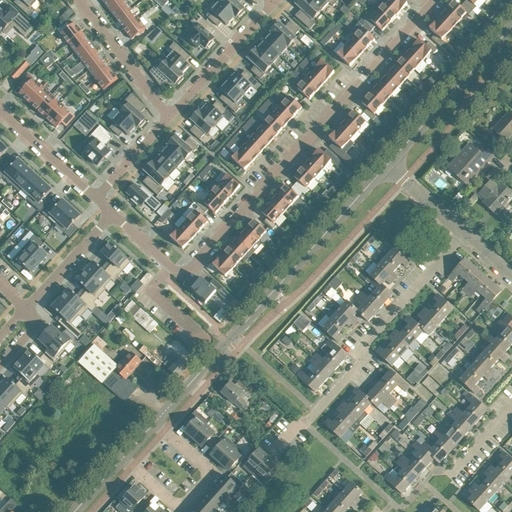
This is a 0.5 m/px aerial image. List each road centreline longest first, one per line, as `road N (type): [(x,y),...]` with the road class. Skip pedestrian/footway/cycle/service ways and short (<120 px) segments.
road 1 (residential): [(435,0),(182,272),(112,214)]
road 2 (tertiary): [(154,421),(388,164)]
road 3 (residential): [(271,452),(359,363),(364,346),(464,234)]
road 4 (residential): [(154,421),(213,474),(179,511),(121,459)]
road 5 (tertiary): [(388,164),(511,26)]
road 6 (residential): [(274,1),(168,118)]
road 7 (residential): [(80,0),(168,118)]
road 8 (residential): [(95,198),(0,110)]
road 9 (residential): [(112,214),(24,309)]
